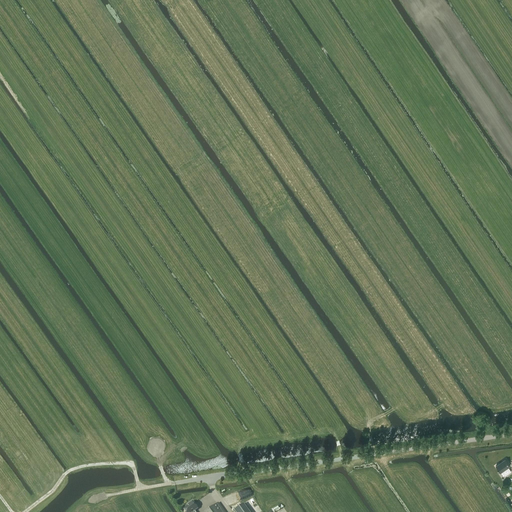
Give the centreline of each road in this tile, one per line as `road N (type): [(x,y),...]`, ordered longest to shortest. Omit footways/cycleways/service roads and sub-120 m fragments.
road 1 (unclassified): [(174,483),(511,434)]
road 2 (track): [(24,511),(85,465),(129,462),(138,489),(174,483)]
